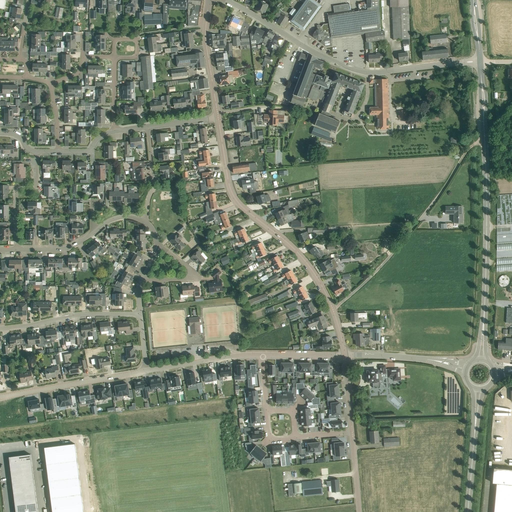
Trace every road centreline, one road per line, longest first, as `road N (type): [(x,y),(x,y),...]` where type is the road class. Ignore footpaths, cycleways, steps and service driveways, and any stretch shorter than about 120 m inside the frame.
road 1 (unclassified): [(225,0),(346,68),(374,73),(480,62)]
road 2 (secondary): [(483,327),(480,62)]
road 3 (residential): [(332,308),(296,251),(230,190),(219,117)]
road 4 (unclassified): [(332,308),(382,264),(442,189)]
road 5 (residential): [(0,397),(147,371)]
road 6 (residential): [(141,314),(78,314),(0,328)]
